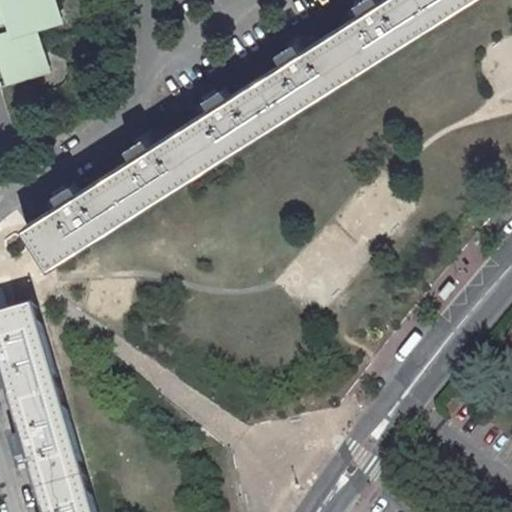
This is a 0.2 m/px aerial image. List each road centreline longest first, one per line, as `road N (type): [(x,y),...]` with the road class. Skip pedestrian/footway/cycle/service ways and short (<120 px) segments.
road 1 (unclassified): [(329,0),(0,205)]
road 2 (unclassified): [(404,403),(511,266)]
road 3 (residential): [(404,403),(511,485)]
road 4 (unclassified): [(324,503),(404,403)]
